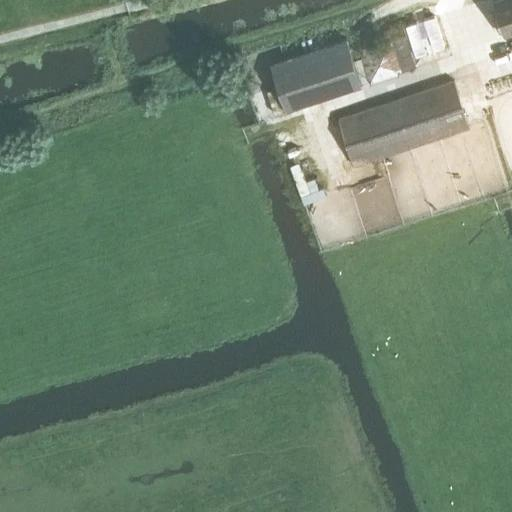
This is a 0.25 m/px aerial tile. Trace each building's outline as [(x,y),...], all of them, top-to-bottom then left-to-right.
[(511,32),(511,0),(492,0),(504,35),(511,32)] [(439,13),(435,15),(442,37),(437,38),(439,46),(455,41),(445,11),(439,13)] [(428,17),(417,20),(427,51),(438,47),(435,38),(440,37),(437,29),(432,31),(428,17)] [(286,107),(362,82),(347,36),(271,62),(286,107)] [(360,47),(370,78),(400,68),(390,37),(360,47)] [(470,126),(454,79),(338,117),(354,165),(470,126)]
